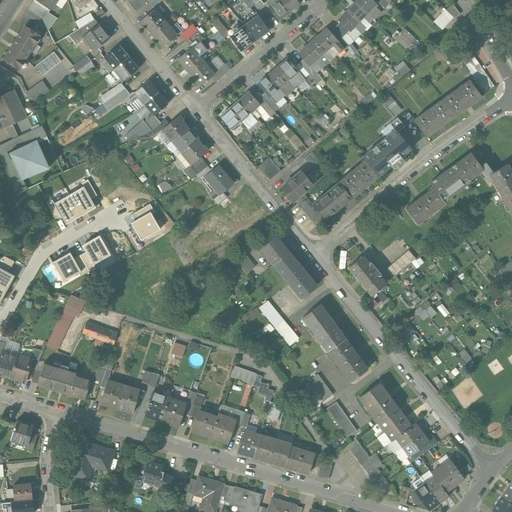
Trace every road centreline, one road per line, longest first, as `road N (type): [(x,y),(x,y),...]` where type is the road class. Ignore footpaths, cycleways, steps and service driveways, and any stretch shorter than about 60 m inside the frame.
road 1 (residential): [(391,511),(56,412)]
road 2 (residential): [(497,469),(317,255)]
road 3 (residential): [(317,255),(433,153),(511,100)]
road 4 (residential): [(317,255),(197,109)]
road 5 (residential): [(197,109),(326,0)]
road 6 (residential): [(113,213),(48,248),(0,323)]
road 7 (residential): [(197,109),(107,0)]
road 8 (unknown): [(262,188),(355,112)]
